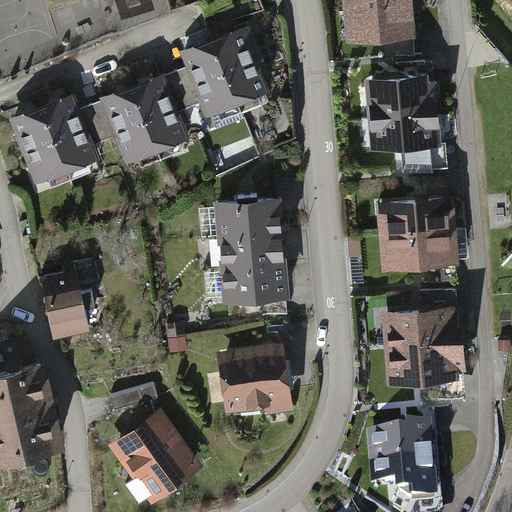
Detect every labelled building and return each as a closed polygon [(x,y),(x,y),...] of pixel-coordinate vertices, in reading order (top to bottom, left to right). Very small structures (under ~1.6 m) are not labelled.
[(413,0),(343,0),(344,9),(413,3),(413,0)] [(413,3),(344,9),(347,43),(417,37),(413,3)] [(243,26),(176,48),(201,118),(268,93),(243,26)] [(162,67),(95,89),(119,161),(186,138),(162,67)] [(365,80),(369,116),(440,109),(437,73),(365,80)] [(74,89),(7,113),(33,182),(99,158),(74,89)] [(369,116),(372,152),(443,145),(440,109),(369,116)] [(215,203),(218,237),(282,230),(278,197),(215,203)] [(454,198),(377,204),(380,237),(457,231),(454,198)] [(218,237),(221,271),(285,264),(282,230),(218,237)] [(457,231),(380,237),(383,271),(460,264),(457,231)] [(82,264),(45,271),(57,333),(94,326),(82,264)] [(221,271),(225,304),(289,298),(285,264),(221,271)] [(382,313),(385,351),(463,345),(460,308),(382,313)] [(280,340),(218,349),(227,415),(289,407),(280,340)] [(385,351),(389,389),(466,383),(463,345),(385,351)] [(37,360),(0,368),(0,459),(57,446),(37,360)] [(157,407),(109,443),(152,500),(200,464),(157,407)] [(431,425),(365,431),(368,459),(434,453),(431,425)] [(434,453),(368,459),(370,489),(397,487),(398,499),(413,498),(414,505),(438,503),(434,453)]
